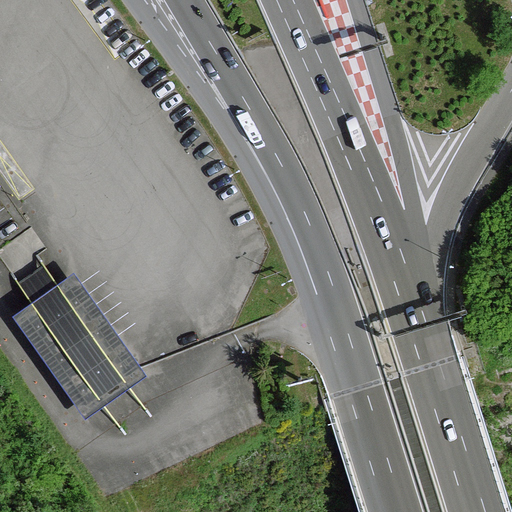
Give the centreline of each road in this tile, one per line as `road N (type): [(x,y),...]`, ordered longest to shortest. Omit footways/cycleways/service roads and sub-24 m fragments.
road 1 (motorway): [(168,0),(285,190),(395,511)]
road 2 (motorway): [(476,511),(390,243),(285,0)]
